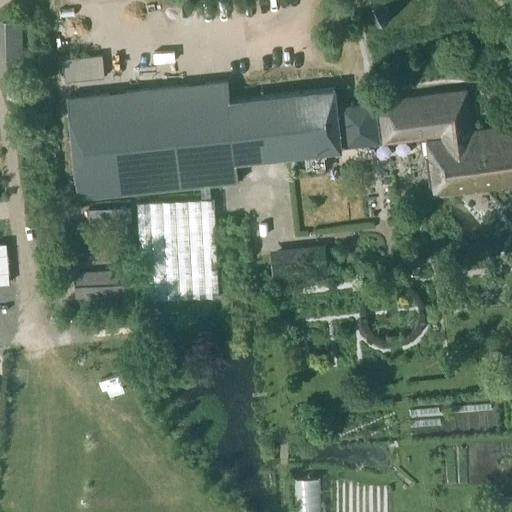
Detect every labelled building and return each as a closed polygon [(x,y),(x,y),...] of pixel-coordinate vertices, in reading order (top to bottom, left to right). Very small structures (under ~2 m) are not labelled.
[(24,14),(0,15),(2,71),(10,70),(10,65),(26,64),(24,14)] [(62,58),(65,80),(104,76),(102,54),(62,58)] [(238,180),(236,160),(341,149),(335,87),(230,99),(228,80),(67,96),(78,197),(200,184),(209,183),(238,180)] [(466,85),(375,98),(381,140),(424,134),(426,152),(423,153),(429,192),(425,192),(426,197),(430,197),(430,198),(511,186),(511,122),(472,128),(466,85)] [(375,101),(339,105),(344,147),(380,143),(375,101)] [(211,197),(209,183),(200,184),(201,197),(136,200),(141,297),(219,293),(214,196),(211,197)] [(130,205),(87,207),(87,221),(106,220),(107,238),(128,237),(127,219),(131,219),(130,205)] [(278,242),(281,272),(330,268),(327,238),(278,242)] [(418,275),(420,265),(408,263),(406,273),(418,275)]
